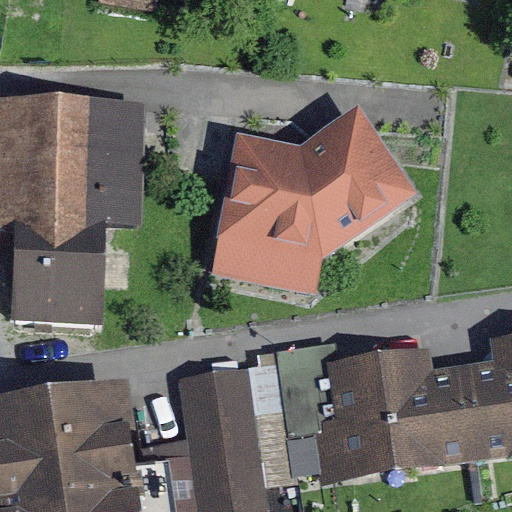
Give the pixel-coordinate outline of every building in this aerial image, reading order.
[(146,115),(0,108),(0,111),(0,221),(31,224),(139,230),(146,115)] [(325,279),(325,263),(419,185),(357,111),(318,144),(232,144),(232,279),(325,279)] [(31,224),(25,326),(133,332),(139,230),(31,224)] [(511,345),(330,364),(342,476),(511,458),(511,345)] [(275,511),(253,371),(191,381),(211,511),(275,511)] [(147,511),(128,386),(0,405),(0,511),(147,511)]
